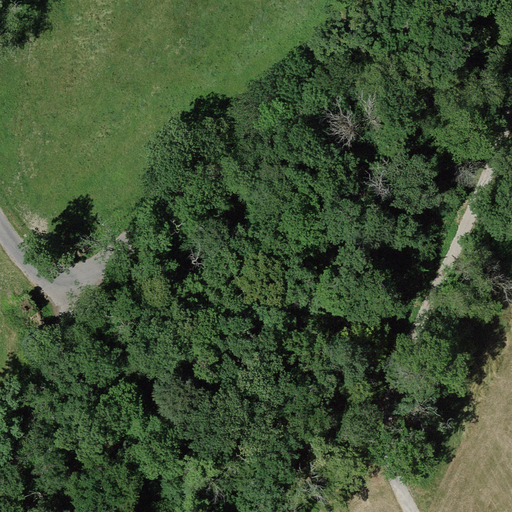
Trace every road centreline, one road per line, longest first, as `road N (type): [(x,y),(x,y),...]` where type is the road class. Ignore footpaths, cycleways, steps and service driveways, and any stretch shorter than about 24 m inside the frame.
road 1 (track): [(410,0),(378,61),(333,107),(171,207),(117,258),(83,276),(54,274),(36,267),(0,225)]
road 2 (track): [(412,511),(389,449),(393,395),(511,107)]
road 3 (track): [(73,277),(58,362),(0,506)]
